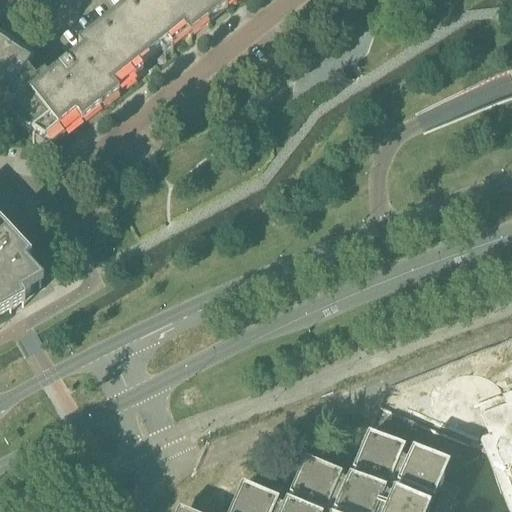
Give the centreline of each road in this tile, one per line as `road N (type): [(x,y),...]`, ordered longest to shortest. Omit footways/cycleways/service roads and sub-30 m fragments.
road 1 (tertiary): [(511,182),(103,351)]
road 2 (tertiary): [(129,401),(244,343),(511,237)]
road 3 (residential): [(0,181),(49,192),(291,0)]
road 4 (tertiary): [(0,469),(129,401)]
